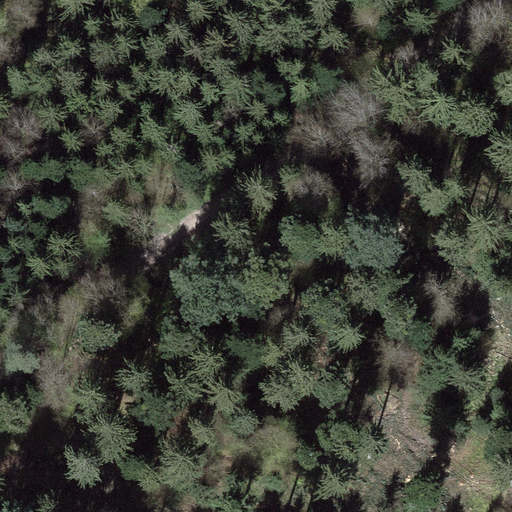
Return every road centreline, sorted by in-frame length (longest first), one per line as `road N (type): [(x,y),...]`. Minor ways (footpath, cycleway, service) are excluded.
road 1 (unclassified): [(511,0),(233,191),(0,378)]
road 2 (track): [(0,94),(57,163),(87,305)]
